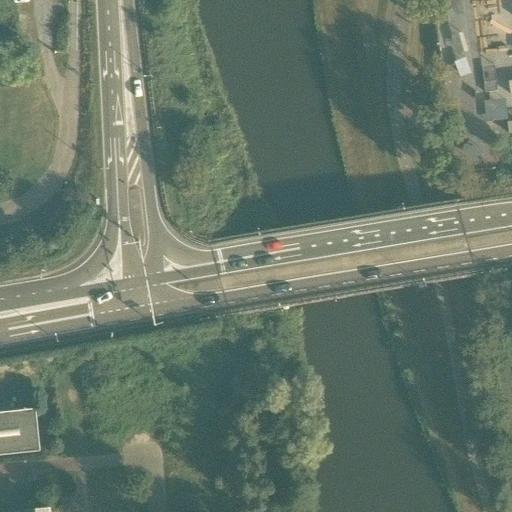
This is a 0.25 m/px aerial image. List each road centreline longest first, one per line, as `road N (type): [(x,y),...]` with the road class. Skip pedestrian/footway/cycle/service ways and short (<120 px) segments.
road 1 (primary): [(154,310),(511,251)]
road 2 (primary): [(511,218),(157,273)]
road 3 (residential): [(0,216),(33,199),(55,172),(69,132),(75,51)]
road 4 (primary): [(127,89),(121,187),(131,278)]
road 5 (primary): [(157,273),(127,89)]
road 6 (primary): [(0,334),(154,310)]
road 7 (primary): [(131,278),(0,303)]
